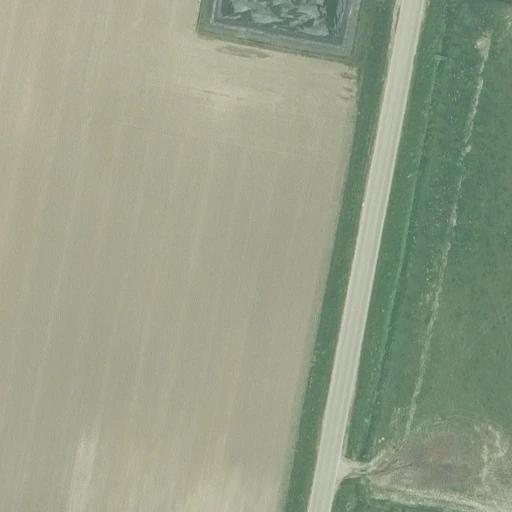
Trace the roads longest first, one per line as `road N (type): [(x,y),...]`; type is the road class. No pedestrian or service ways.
road 1 (tertiary): [(317,511),(414,0)]
road 2 (track): [(326,465),(511,503)]
